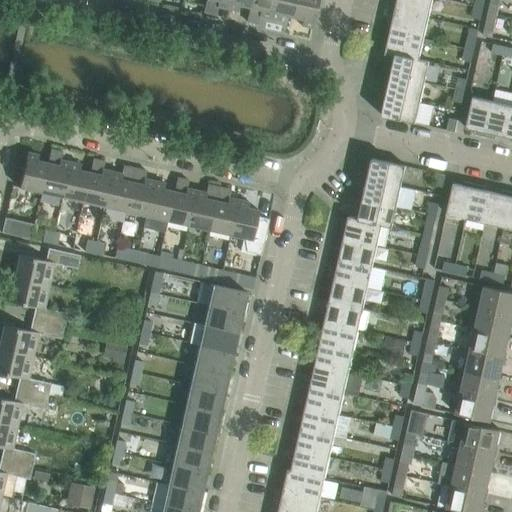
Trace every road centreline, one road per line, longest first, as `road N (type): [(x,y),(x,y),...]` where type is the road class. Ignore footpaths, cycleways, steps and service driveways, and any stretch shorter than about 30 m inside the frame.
road 1 (residential): [(228,511),(302,179)]
road 2 (residential): [(302,179),(6,114)]
road 3 (residential): [(324,68),(310,55),(66,0)]
road 4 (residential): [(511,168),(339,130)]
